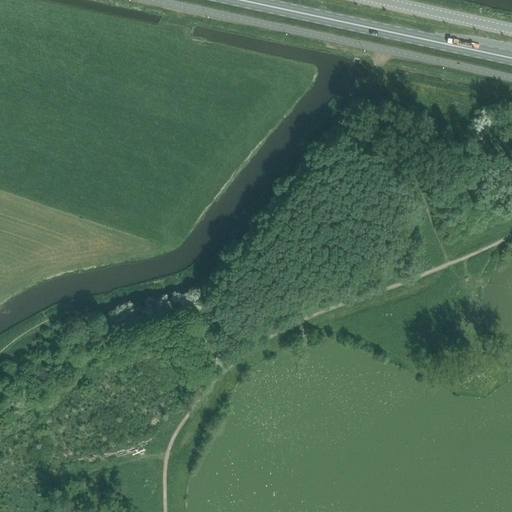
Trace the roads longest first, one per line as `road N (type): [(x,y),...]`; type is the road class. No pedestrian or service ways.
road 1 (primary): [(511,58),(241,0)]
road 2 (unclassified): [(372,0),(511,30)]
